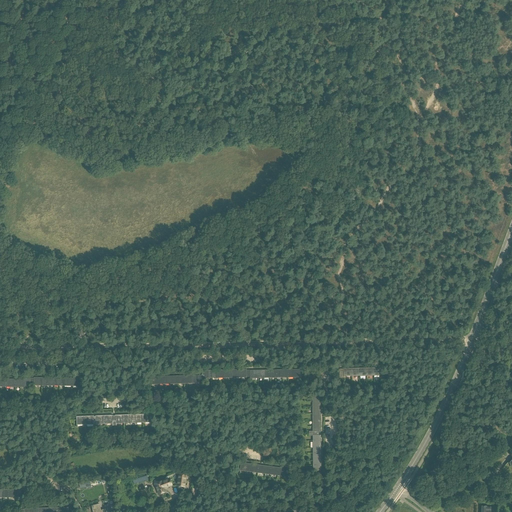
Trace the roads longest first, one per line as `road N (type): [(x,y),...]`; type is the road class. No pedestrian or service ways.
road 1 (track): [(0,348),(511,332)]
road 2 (track): [(386,36),(317,137),(316,172),(306,187),(224,247),(195,298),(106,302),(81,291),(39,289)]
road 3 (track): [(357,0),(382,19),(418,114),(418,147),(346,240),(340,276)]
road 4 (primary): [(398,486),(443,407),(511,229)]
road 5 (track): [(317,343),(331,408),(331,459),(382,461)]
road 6 (track): [(511,434),(445,457),(435,469),(439,499),(432,511)]
